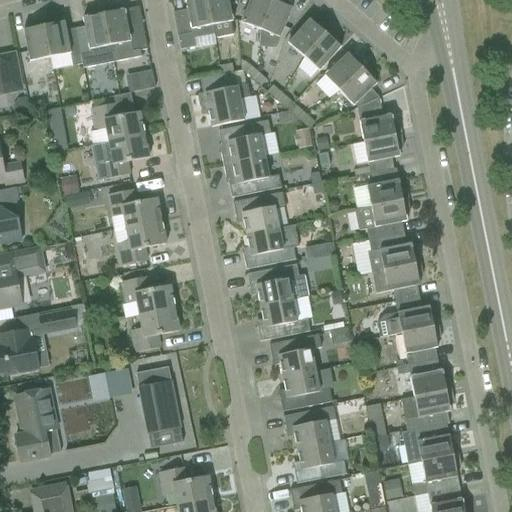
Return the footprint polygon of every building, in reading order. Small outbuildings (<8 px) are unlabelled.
[(213,36),(206,0),(184,0),(187,11),(172,14),(180,52),(195,48),(193,40),(213,36)] [(232,22),(227,0),(206,0),(213,36),(214,40),(233,36),(230,23),(232,22)] [(260,31),(272,0),(249,0),(245,12),(240,23),(260,31)] [(272,0),(260,31),(259,47),(276,49),(292,9),(283,6),(285,0),(283,0),(272,0)] [(113,7),(102,10),(109,47),(112,63),(141,58),(139,52),(147,51),(141,24),(127,27),(124,11),(114,13),(113,7)] [(109,47),(102,10),(91,12),(92,17),(82,19),(84,29),(75,31),(82,65),(83,65),(83,69),(112,63),(109,47)] [(82,65),(75,31),(66,33),(64,23),(54,25),(53,19),(42,21),(50,59),(70,55),(72,67),(82,65)] [(303,58),(328,30),(320,22),(316,27),(309,20),(295,35),(287,44),(303,58)] [(50,59),(42,21),(31,24),(32,29),(23,31),(26,51),(29,63),(50,59)] [(337,37),(328,30),(303,58),(319,72),(340,48),(333,41),(337,37)] [(338,92),(366,66),(358,58),(354,62),(347,54),(324,77),(338,92)] [(0,84),(2,85),(4,94),(21,91),(14,55),(0,58),(0,84)] [(247,65),(242,72),(251,80),(257,74),(247,65)] [(231,66),(219,68),(220,76),(233,73),(231,66)] [(373,74),(366,66),(338,92),(353,107),(354,106),(357,109),(378,99),(371,90),(376,85),(369,78),(373,74)] [(243,122),(239,101),(249,99),(247,86),(235,88),(233,73),(220,76),(223,91),(197,96),(201,113),(205,115),(208,115),(211,128),(243,122)] [(266,81),(257,74),(251,80),(260,88),(266,81)] [(272,87),(266,93),(276,101),(281,95),(272,87)] [(290,103),(281,95),(276,101),(285,109),(290,103)] [(378,99),(357,109),(356,109),(363,143),(400,136),(398,125),(393,126),(391,116),(382,118),(378,99)] [(90,110),(94,129),(95,132),(89,133),(92,146),(144,136),(139,113),(118,117),(115,105),(90,110)] [(296,108),(291,114),(300,122),(305,116),(296,108)] [(314,124),(305,116),(300,122),(309,130),(314,124)] [(267,122),(237,128),(218,132),(222,151),(220,152),(223,166),(263,158),(259,137),(270,135),(267,122)] [(310,131),(297,132),(298,149),(312,148),(310,131)] [(92,146),(91,147),(98,182),(129,176),(127,163),(148,159),(144,136),(92,146)] [(402,147),(400,136),(363,143),(369,175),(377,173),(393,170),(391,159),(399,158),(397,148),(402,147)] [(20,162),(2,166),(0,156),(0,183),(2,184),(3,189),(25,185),(20,162)] [(268,178),(263,158),(223,166),(225,180),(227,180),(231,199),(251,195),(280,189),(278,176),(268,178)] [(400,191),(398,181),(396,181),(394,170),(393,170),(377,173),(369,175),(371,186),(366,187),(370,208),(407,201),(405,190),(400,191)] [(310,175),(312,185),(320,184),(318,174),(310,175)] [(59,180),(62,197),(78,194),(74,177),(59,180)] [(322,194),(320,184),(312,185),(314,195),(322,194)] [(9,215),(18,201),(16,189),(0,192),(0,246),(18,221),(9,215)] [(84,207),(104,203),(101,190),(82,193),(84,207)] [(132,191),(113,195),(108,196),(112,218),(123,216),(125,229),(161,222),(156,199),(135,204),(132,191)] [(281,194),(252,200),(232,204),(236,221),(240,224),(243,223),(246,236),(278,230),(274,209),(284,207),(281,194)] [(409,212),(407,201),(370,208),(354,211),(358,231),(366,230),(368,242),(400,235),(398,224),(406,223),(404,213),(409,212)] [(165,245),(161,222),(125,229),(128,243),(117,245),(122,267),(146,262),(144,250),(165,245)] [(298,249),(294,227),(278,230),(246,236),(248,249),(245,250),(242,253),(245,271),(295,261),(292,250),(298,249)] [(402,246),(400,235),(368,242),(370,254),(368,254),(371,274),(420,264),(418,253),(412,255),(410,245),(402,246)] [(308,266),(337,257),(333,242),(304,250),(308,266)] [(45,274),(40,249),(15,254),(0,257),(0,310),(21,306),(15,280),(45,274)] [(422,275),(420,264),(371,274),(375,295),(387,293),(392,292),(393,296),(395,303),(413,299),(411,288),(419,286),(417,277),(422,275)] [(266,272),(246,276),(250,293),(254,296),(257,295),(260,308),(292,302),(307,299),(303,278),(298,279),(296,266),(266,272)] [(145,278),(126,282),(121,283),(125,306),(136,304),(138,317),(174,310),(170,287),(148,291),(145,278)] [(416,298),(413,299),(395,303),(395,307),(397,314),(383,316),(384,322),(376,323),(379,339),(387,337),(401,335),(438,327),(436,316),(431,317),(429,308),(418,310),(416,298)] [(296,322),(292,302),(260,308),(262,321),(259,322),(256,325),(260,343),(309,333),(306,320),(296,322)] [(179,332),(174,310),(138,317),(141,330),(130,332),(135,354),(159,349),(157,337),(179,332)] [(42,337),(76,330),(72,311),(38,318),(42,337)] [(429,351),(437,349),(435,339),(440,338),(438,327),(401,335),(407,366),(431,362),(429,351)] [(29,339),(27,331),(0,336),(0,347),(0,349),(0,374),(5,374),(6,376),(39,370),(33,338),(29,339)] [(318,336),(288,342),(268,346),(272,363),(276,366),(279,365),(282,378),(314,372),(310,351),(320,349),(318,336)] [(451,391),(449,380),(443,381),(441,371),(433,373),(431,362),(396,369),(397,375),(409,373),(414,398),(451,391)] [(179,429),(167,369),(135,375),(147,436),(179,429)] [(129,370),(91,377),(95,403),(134,395),(129,370)] [(318,392),(314,372),(282,378),(285,391),(281,392),(278,396),(282,413),(331,403),(329,390),(318,392)] [(48,391),(32,394),(14,398),(22,437),(14,439),(19,462),(43,457),(49,456),(44,432),(57,430),(48,391)] [(453,402),(451,391),(414,398),(414,399),(401,401),(407,433),(413,432),(438,427),(444,426),(442,414),(450,413),(448,403),(453,402)] [(381,413),(379,405),(365,408),(367,416),(381,413)] [(332,408),(302,414),(283,418),(286,435),(290,438),(294,437),(296,450),(329,444),(324,423),(335,421),(332,408)] [(441,438),(438,427),(413,432),(407,433),(401,434),(407,466),(421,463),(458,456),(456,445),(450,446),(448,436),(441,438)] [(333,464),(329,444),(296,450),(299,463),(295,464),(293,468),(296,485),(345,475),(343,462),(333,464)] [(460,467),(458,456),(421,463),(425,483),(411,486),(414,498),(427,495),(451,490),(449,479),(457,478),(455,468),(460,467)] [(183,469),(164,473),(158,474),(163,496),(174,494),(176,507),(212,500),(207,477),(186,481),(183,469)] [(381,478),(354,482),(358,507),(385,502),(381,478)] [(399,480),(383,483),(385,500),(401,497),(399,480)] [(339,481),(309,487),(289,491),(293,509),(297,511),(300,510),(300,511),(333,511),(331,496),(341,494),(339,481)] [(69,511),(65,486),(31,493),(34,511),(69,511)] [(128,511),(142,511),(139,488),(125,490),(128,511)] [(453,501),(451,490),(427,495),(430,511),(469,511),(468,509),(463,510),(461,500),(453,501)] [(114,511),(111,497),(96,501),(97,511),(114,511)] [(214,511),(212,500),(176,507),(177,511),(214,511)]
